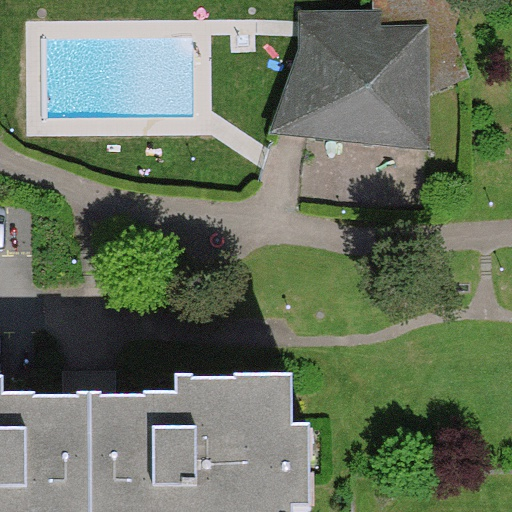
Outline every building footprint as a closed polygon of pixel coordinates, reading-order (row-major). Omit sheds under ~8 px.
[(434,32),(303,21),(293,138),(424,149),(434,32)] [(0,348),(27,348),(26,315),(0,316),(0,348)] [(156,347),(197,346),(197,318),(156,318),(156,347)] [(106,511),(109,391),(0,389),(0,511),(106,511)] [(307,511),(310,395),(109,391),(106,511),(307,511)]
